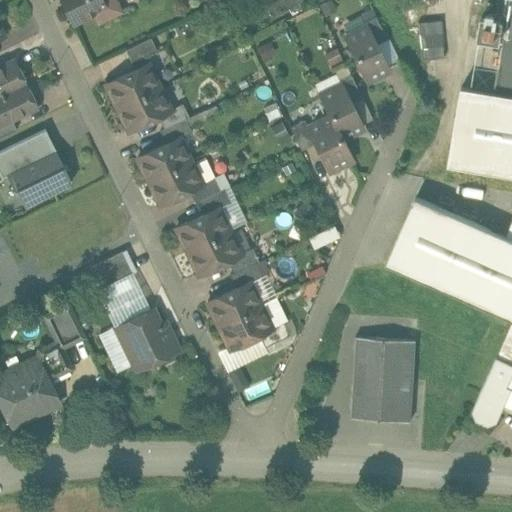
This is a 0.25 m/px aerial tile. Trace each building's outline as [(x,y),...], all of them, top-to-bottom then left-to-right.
[(62,0),(73,23),(95,12),(97,11),(93,4),(101,0),(62,0)] [(115,0),(101,0),(93,4),(97,11),(95,12),(99,21),(121,11),(115,0)] [(299,0),(263,0),(267,13),(301,3),(299,0)] [(498,0),(496,15),(508,17),(511,0),(498,0)] [(511,0),(508,17),(507,28),(506,28),(506,25),(504,25),(503,27),(504,27),(503,30),(506,31),(505,35),(511,36),(511,0)] [(423,7),(401,9),(402,20),(424,17),(423,7)] [(387,38),(376,15),(364,21),(367,26),(368,26),(376,44),(387,38)] [(504,20),(482,16),(478,39),(501,43),(503,27),(504,25),(504,20)] [(376,44),(368,26),(367,26),(346,37),(366,80),(389,69),(376,44)] [(511,36),(505,35),(496,91),(511,93),(511,36)] [(151,37),(126,49),(132,62),(157,50),(151,37)] [(0,65),(0,94),(25,83),(14,59),(0,65)] [(148,63),(106,83),(118,106),(159,86),(148,63)] [(362,96),(351,73),(339,79),(342,84),(351,102),(362,96)] [(25,83),(0,94),(0,124),(12,118),(37,106),(25,83)] [(351,102),(342,84),(320,94),(330,116),(331,115),(342,137),(363,127),(351,102)] [(511,93),(496,91),(462,85),(449,163),(511,172),(511,93)] [(159,86),(118,106),(129,130),(158,116),(170,110),(170,109),(159,86)] [(182,103),(170,109),(170,110),(158,116),(164,128),(185,118),(186,118),(189,117),(182,103)] [(308,127),(307,127),(315,143),(328,170),(352,158),(342,137),(331,115),(330,116),(308,127)] [(12,118),(0,124),(0,137),(17,129),(12,118)] [(185,118),(164,128),(160,130),(166,143),(179,136),(179,137),(192,131),(186,118),(185,118)] [(304,119),(290,126),(301,150),(315,143),(307,127),(308,127),(304,119)] [(45,129),(0,150),(0,172),(2,177),(7,174),(56,150),(45,129)] [(166,143),(138,157),(149,180),(190,160),(179,137),(179,136),(166,143)] [(56,150),(7,174),(15,189),(16,188),(25,205),(72,182),(56,150)] [(190,160),(149,180),(160,203),(189,189),(202,183),(201,182),(190,160)] [(214,176),(201,182),(202,183),(189,189),(196,202),(199,201),(199,200),(220,190),(220,189),(214,176)] [(220,190),(199,200),(199,201),(205,213),(218,207),(218,208),(231,202),(224,188),(220,189),(220,190)] [(511,222),(507,235),(416,195),(387,262),(511,317),(511,325),(490,375),(511,384),(511,222)] [(205,213),(176,227),(188,250),(229,230),(218,208),(218,207),(205,213)] [(229,230),(188,250),(199,274),(228,260),(240,254),(240,253),(229,230)] [(252,247),(240,253),(240,254),(228,260),(233,272),(234,272),(255,262),(259,261),(252,247)] [(122,250),(90,266),(100,288),(133,272),(122,250)] [(255,262),(234,272),(233,272),(230,274),(236,287),(249,281),(262,275),(255,262)] [(236,287),(207,301),(219,324),(260,304),(249,281),(236,287)] [(69,302),(44,314),(57,339),(58,339),(61,346),(84,335),(69,302)] [(260,304),(219,324),(230,347),(258,334),(271,327),(260,304)] [(153,307),(114,326),(133,363),(149,355),(152,362),(179,349),(164,320),(160,322),(153,307)] [(283,321),(271,327),(258,334),(265,346),(290,334),(283,321)] [(416,339),(356,335),(350,416),(411,420),(416,339)] [(57,339),(38,348),(36,355),(47,378),(71,366),(61,346),(58,339),(57,339)] [(36,355),(0,372),(0,390),(3,396),(1,401),(10,420),(16,422),(54,404),(57,397),(47,378),(36,355)] [(511,384),(490,375),(475,408),(478,416),(490,421),(497,418),(504,403),(511,384)]
